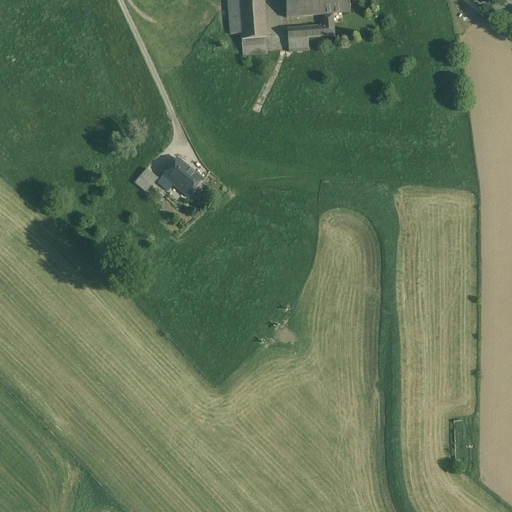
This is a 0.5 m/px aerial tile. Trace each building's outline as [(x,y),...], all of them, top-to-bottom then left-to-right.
[(238,0),(228,0),(230,35),(241,34),(238,0)] [(238,0),(241,34),(241,40),(266,38),(263,0),(238,0)] [(284,0),(286,18),(323,15),(322,0),(284,0)] [(322,0),(323,15),(324,27),(325,37),(335,36),(333,15),(351,13),(350,0),(322,0)] [(324,27),(287,30),(288,40),(308,38),(325,37),(324,27)] [(266,38),(241,40),(243,57),(267,54),(266,38)] [(308,38),(288,40),(289,52),(309,51),(308,38)] [(177,160),(163,177),(173,186),(188,198),(203,181),(177,160)] [(158,180),(145,170),(134,184),(146,194),(151,187),(158,180)] [(173,186),(163,177),(157,184),(167,192),(173,186)]
